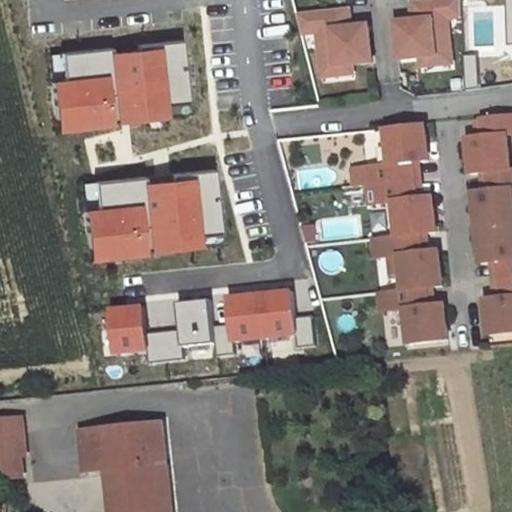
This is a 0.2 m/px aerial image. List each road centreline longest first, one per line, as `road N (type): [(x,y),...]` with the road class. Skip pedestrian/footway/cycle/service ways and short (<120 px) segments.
road 1 (residential): [(154,282),(293,265),(258,125)]
road 2 (residential): [(439,105),(472,331)]
road 3 (residential): [(258,125),(391,110)]
road 4 (residential): [(258,125),(245,0)]
